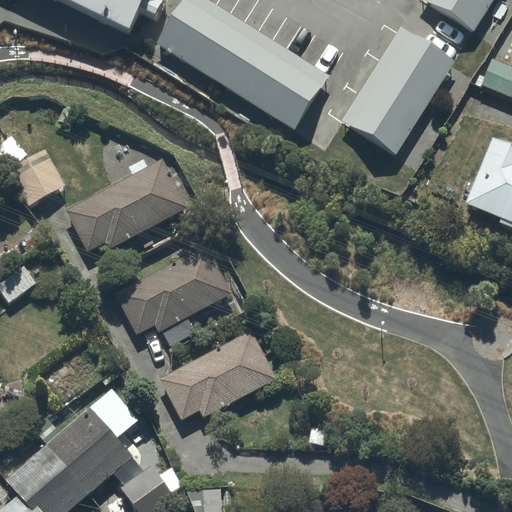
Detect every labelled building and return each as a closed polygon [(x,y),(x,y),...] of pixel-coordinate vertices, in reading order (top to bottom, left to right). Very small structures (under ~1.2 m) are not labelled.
[(126,0),(98,0),(122,11),(126,0)] [(326,64),(219,0),(170,0),(155,26),(296,112),(326,64)] [(482,0),(451,0),(474,14),(482,0)] [(398,19),(341,104),(391,137),(448,53),(398,19)] [(511,68),(492,60),(481,85),(511,98),(511,68)] [(0,172),(3,170),(6,173),(27,154),(9,132),(0,139),(0,172)] [(511,145),(492,137),(464,203),(499,218),(498,222),(511,228),(511,145)] [(46,151),(8,172),(29,208),(66,187),(46,151)] [(164,160),(67,210),(88,252),(107,243),(109,248),(189,207),(164,160)] [(231,295),(206,247),(114,292),(137,336),(156,326),(160,333),(163,332),(170,346),(196,333),(188,318),(231,295)] [(22,269),(0,284),(0,294),(8,306),(35,287),(22,269)] [(252,331),(161,379),(182,420),(201,410),(204,417),(277,378),(252,331)] [(0,511),(70,511),(118,470),(120,472),(125,468),(123,465),(134,456),(92,407),(12,477),(16,481),(11,485),(19,495),(0,511)] [(152,464),(121,488),(139,511),(164,511),(179,500),(152,464)] [(387,511),(388,496),(363,496),(362,511),(387,511)]
